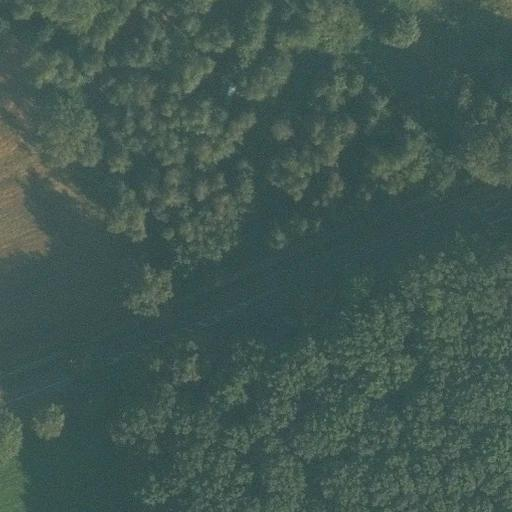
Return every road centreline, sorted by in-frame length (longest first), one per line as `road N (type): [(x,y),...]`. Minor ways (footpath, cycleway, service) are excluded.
road 1 (secondary): [(0,403),(511,199)]
road 2 (track): [(121,357),(156,511)]
